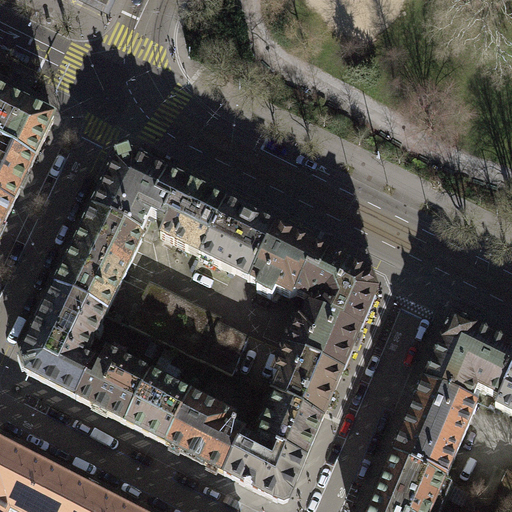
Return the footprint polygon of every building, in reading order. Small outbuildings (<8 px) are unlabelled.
[(79,0),(107,14),(113,0),(79,0)] [(0,224),(8,209),(0,204),(0,150),(29,165),(50,121),(15,104),(0,96),(0,224)] [(0,204),(8,209),(29,165),(0,150),(0,204)] [(133,161),(129,162),(128,156),(117,159),(119,165),(116,166),(57,288),(31,342),(22,361),(27,376),(76,401),(125,426),(166,447),(174,451),(223,477),(283,507),(288,505),(292,496),(290,495),(296,482),(297,483),(306,462),(322,423),(376,296),(371,279),(329,258),(308,247),(276,232),(259,224),(226,208),(133,161)] [(427,381),(421,396),(396,455),(370,511),(511,511),(511,349),(452,320),(427,381)] [(128,511),(119,507),(90,492),(47,470),(4,448),(0,446),(0,511),(128,511)]
